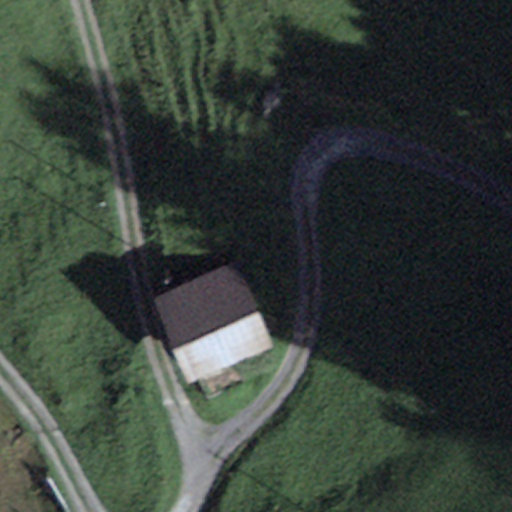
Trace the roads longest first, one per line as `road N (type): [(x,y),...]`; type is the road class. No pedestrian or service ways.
road 1 (track): [(208,440),(285,361),(297,242),(333,136),(445,175),(511,219)]
road 2 (track): [(208,440),(77,0)]
road 3 (track): [(0,365),(22,392),(68,489),(90,511)]
